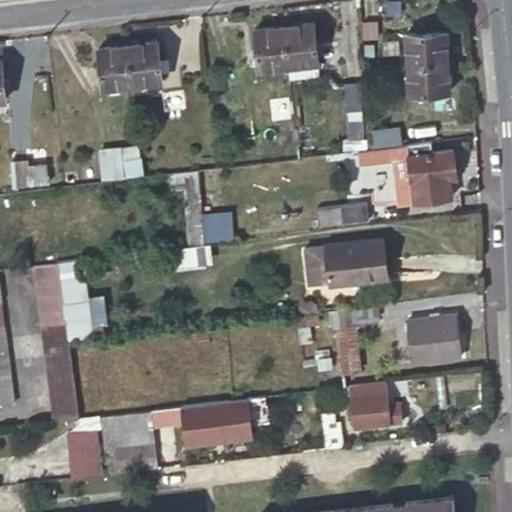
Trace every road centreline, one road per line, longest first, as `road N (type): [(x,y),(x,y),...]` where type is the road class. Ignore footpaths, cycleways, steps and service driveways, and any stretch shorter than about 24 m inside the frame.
road 1 (residential): [(0,499),(511,437)]
road 2 (residential): [(0,19),(162,0)]
